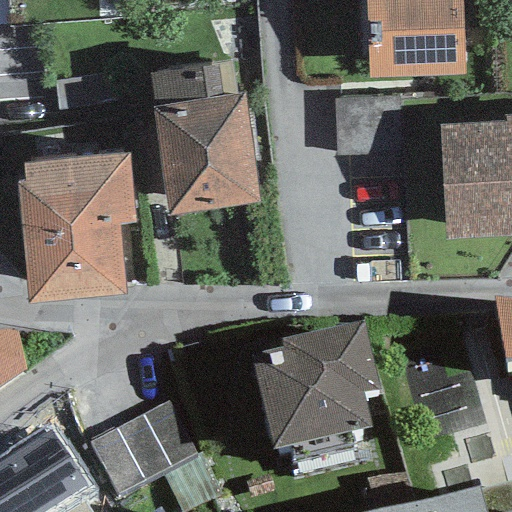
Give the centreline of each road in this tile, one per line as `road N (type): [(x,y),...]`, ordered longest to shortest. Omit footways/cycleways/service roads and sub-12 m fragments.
road 1 (residential): [(289,0),(319,298)]
road 2 (residential): [(319,298),(511,288)]
road 3 (residential): [(148,311),(0,408)]
road 4 (residential): [(148,311),(319,298)]
road 5 (residential): [(0,310),(148,311)]
